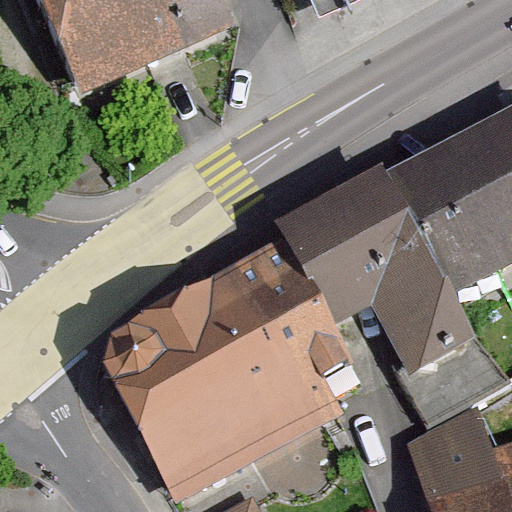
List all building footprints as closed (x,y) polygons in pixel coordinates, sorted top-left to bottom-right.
[(0,0),(0,3),(57,120),(209,45),(186,0),(0,0)] [(288,0),(304,31),(354,5),(351,0),(288,0)] [(368,198),(436,311),(511,266),(511,122),(508,115),(368,198)] [(458,348),(436,311),(368,198),(249,269),(298,351),(348,321),(389,389),(458,348)] [(249,269),(73,373),(159,511),(186,511),(315,432),(293,398),(319,382),(298,351),(249,269)] [(411,511),(511,511),(511,450),(478,460),(468,425),(393,446),(411,511)]
